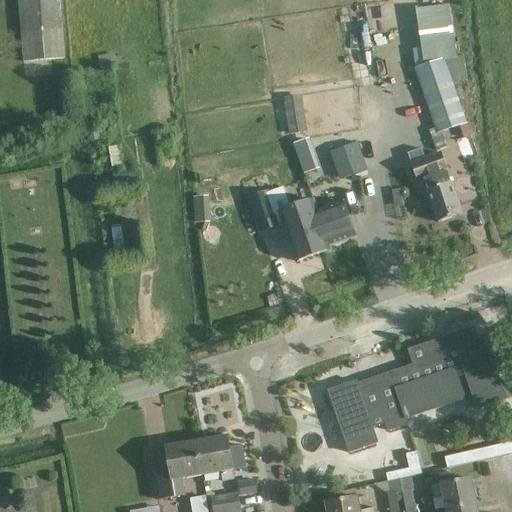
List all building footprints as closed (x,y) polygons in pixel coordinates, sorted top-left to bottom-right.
[(17,0),(23,62),(63,59),(58,0),(17,0)] [(428,132),(436,152),(447,147),(442,133),(459,127),(464,140),(474,136),(468,122),(466,124),(443,62),(456,60),(448,5),(416,10),(424,66),(415,69),(436,129),(428,132)] [(308,133),(303,96),(285,98),(291,136),(308,133)] [(291,143),(302,173),(319,166),(308,137),(291,143)] [(421,149),(407,154),(411,164),(416,182),(423,180),(427,192),(438,224),(463,215),(452,183),(450,183),(446,171),(448,170),(441,153),(425,159),(421,149)] [(409,195),(408,191),(404,189),(400,190),(398,194),(399,198),(403,200),(407,199),(409,195)] [(297,263),(322,254),(309,219),(309,217),(313,216),(317,214),(317,213),(313,202),(279,214),(297,263)] [(309,219),(322,254),(331,251),(329,247),(355,238),(344,204),(317,213),(317,214),(313,216),(309,217),(309,219)] [(357,382),(328,392),(339,423),(339,424),(349,454),(378,444),(373,428),(386,424),(389,432),(409,425),(408,422),(407,420),(464,400),(465,400),(465,398),(472,396),(477,411),(507,401),(501,384),(485,338),(478,341),(474,328),(408,351),(413,365),(399,370),(395,371),(378,377),(358,384),(357,382)] [(222,473),(223,482),(233,481),(232,471),(234,471),(246,469),(242,447),(230,449),(228,438),(197,443),(203,476),(222,473)] [(150,455),(157,501),(185,497),(182,480),(203,476),(197,443),(167,449),(168,452),(150,455)] [(387,494),(390,511),(400,511),(397,495),(403,494),(400,480),(388,482),(390,494),(387,494)] [(472,480),(431,487),(434,499),(441,497),(441,496),(444,496),(446,510),(477,505),(472,480)] [(405,511),(415,511),(412,493),(402,495),(405,511)] [(242,511),(239,494),(211,499),(213,511),(242,511)] [(326,504),(327,511),(376,511),(376,510),(361,511),(359,511),(357,498),(326,504)]
